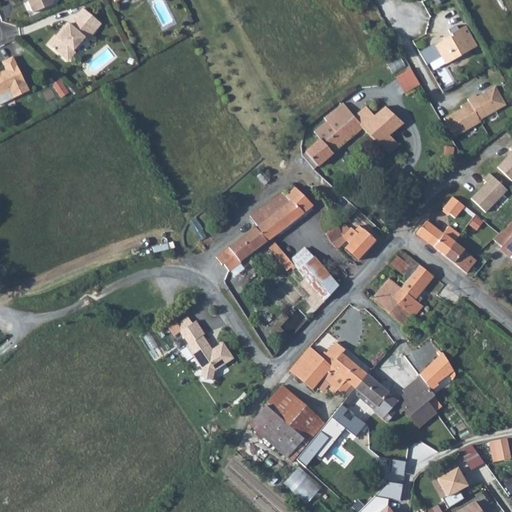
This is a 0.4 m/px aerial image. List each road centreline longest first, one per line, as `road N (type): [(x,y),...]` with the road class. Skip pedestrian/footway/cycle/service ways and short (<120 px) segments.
road 1 (residential): [(0,317),(34,325),(132,274),(162,269),(208,284),(271,372),(397,238)]
road 2 (unknown): [(390,511),(400,349),(387,325),(340,300)]
road 3 (residential): [(397,238),(511,328)]
